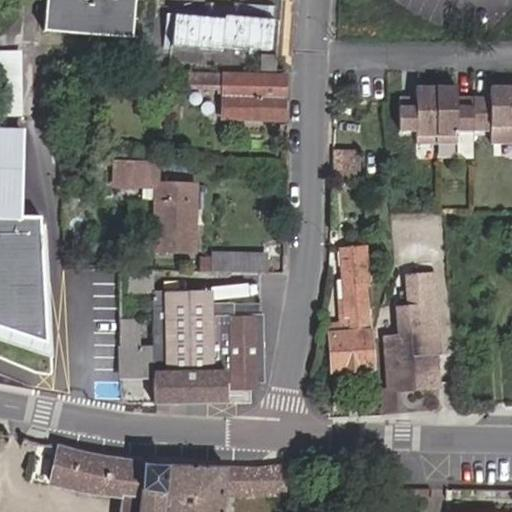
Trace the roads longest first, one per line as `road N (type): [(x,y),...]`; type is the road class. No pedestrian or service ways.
road 1 (residential): [(310,53),(301,297),(279,435)]
road 2 (tertiary): [(279,435),(511,441)]
road 3 (residential): [(310,53),(511,58)]
road 4 (tertiary): [(99,423),(279,435)]
road 5 (residential): [(109,290),(99,423)]
road 6 (residential): [(99,423),(67,383),(0,355)]
